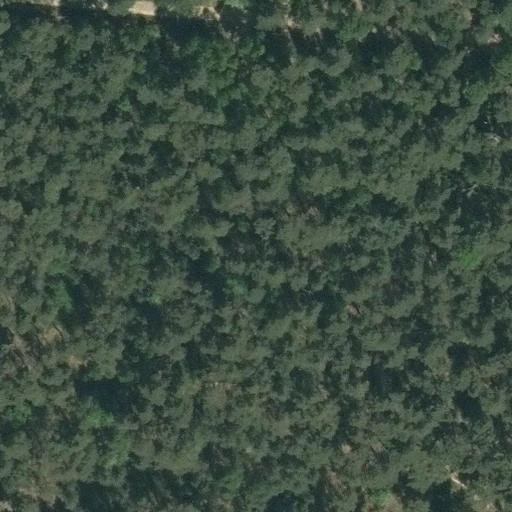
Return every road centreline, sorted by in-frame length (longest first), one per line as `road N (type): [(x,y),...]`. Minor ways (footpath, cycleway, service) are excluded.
road 1 (track): [(75,0),(354,21)]
road 2 (track): [(354,21),(511,33)]
